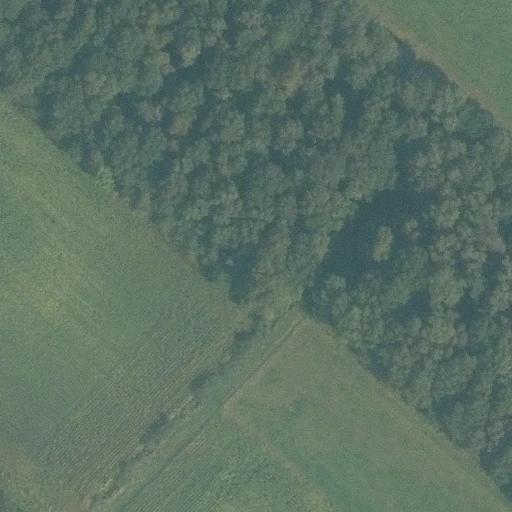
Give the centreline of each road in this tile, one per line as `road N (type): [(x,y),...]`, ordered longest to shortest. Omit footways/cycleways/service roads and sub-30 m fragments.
road 1 (track): [(112,511),(320,298),(383,298),(511,352)]
road 2 (track): [(511,162),(328,0)]
